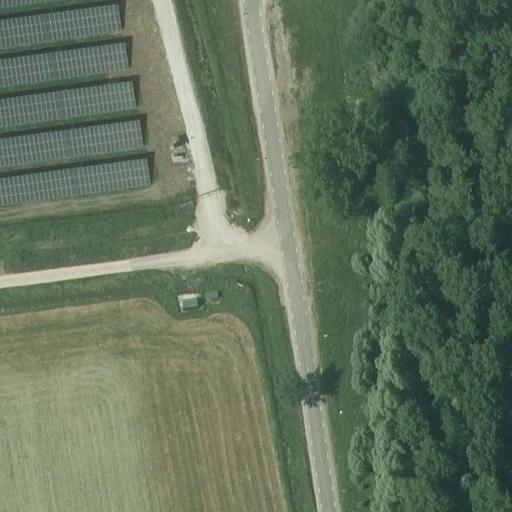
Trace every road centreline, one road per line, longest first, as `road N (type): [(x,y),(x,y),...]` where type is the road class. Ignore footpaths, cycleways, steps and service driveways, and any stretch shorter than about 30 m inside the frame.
road 1 (unclassified): [(286,245),(0,283)]
road 2 (unclassified): [(326,511),(286,245)]
road 3 (unclassified): [(286,245),(250,0)]
